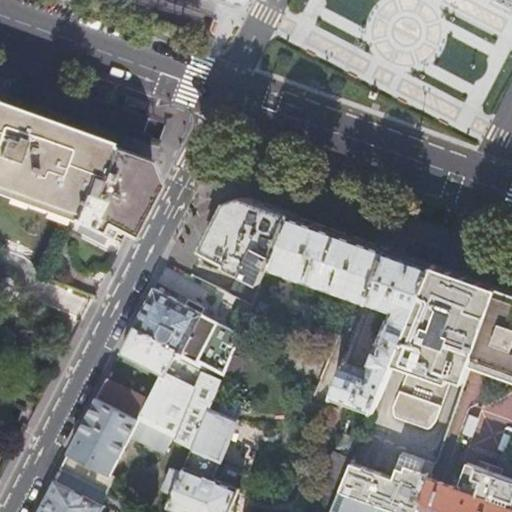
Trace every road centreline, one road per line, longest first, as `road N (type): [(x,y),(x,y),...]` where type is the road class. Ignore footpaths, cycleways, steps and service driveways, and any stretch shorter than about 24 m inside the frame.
road 1 (residential): [(231,96),(15,511)]
road 2 (residential): [(231,96),(476,181)]
road 3 (residential): [(0,14),(231,96)]
